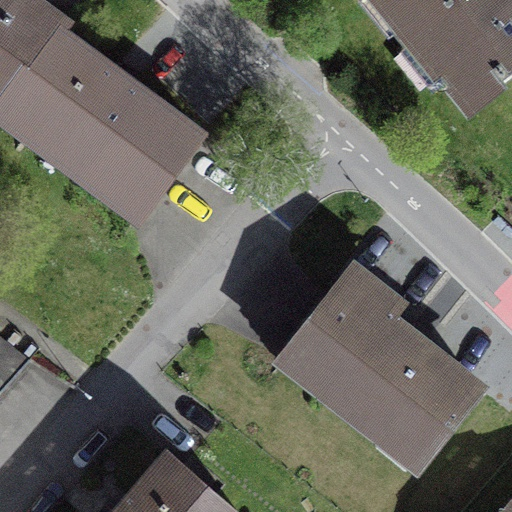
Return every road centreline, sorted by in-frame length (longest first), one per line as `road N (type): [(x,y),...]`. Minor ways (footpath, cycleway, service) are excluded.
road 1 (residential): [(340,135),(3,511)]
road 2 (residential): [(511,296),(340,135)]
road 3 (residential): [(340,135),(198,0)]
